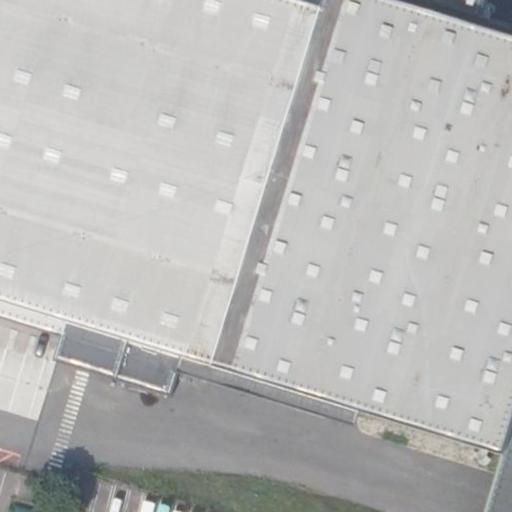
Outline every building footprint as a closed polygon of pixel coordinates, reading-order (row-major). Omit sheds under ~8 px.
[(0,0),(0,302),(70,324),(67,334),(59,363),(176,400),(187,363),(508,463),(511,448),(511,59),(480,49),(486,29),(494,0),(332,0),(331,4),(329,13),(287,0),(0,0)] [(331,4),(318,0),(287,0),(329,13),(331,4)] [(480,49),(511,59),(511,36),(486,29),(480,49)] [(0,302),(0,313),(67,334),(70,324),(0,302)] [(511,511),(511,448),(508,463),(493,511),(511,511)]
